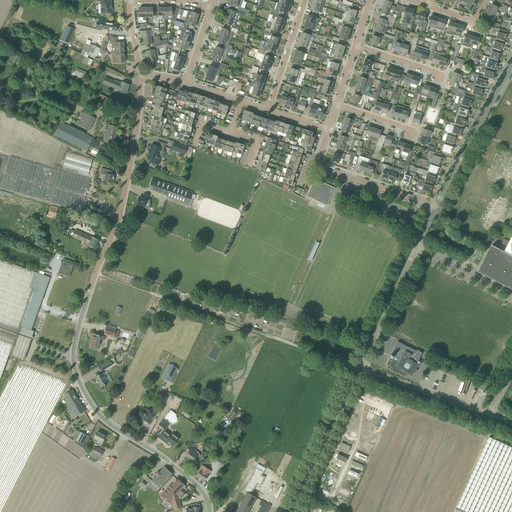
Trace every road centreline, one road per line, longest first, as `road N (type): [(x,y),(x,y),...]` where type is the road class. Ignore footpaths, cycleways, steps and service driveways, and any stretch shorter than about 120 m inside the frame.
road 1 (tertiary): [(208,511),(201,490),(177,468),(91,406),(72,360),(121,206),(140,75)]
road 2 (track): [(360,366),(94,275)]
road 3 (tertiary): [(289,511),(360,366)]
road 4 (residential): [(436,203),(319,167),(327,129)]
road 5 (tertiary): [(436,203),(511,69)]
road 6 (residential): [(489,413),(360,366)]
road 7 (tertiary): [(360,366),(414,248)]
